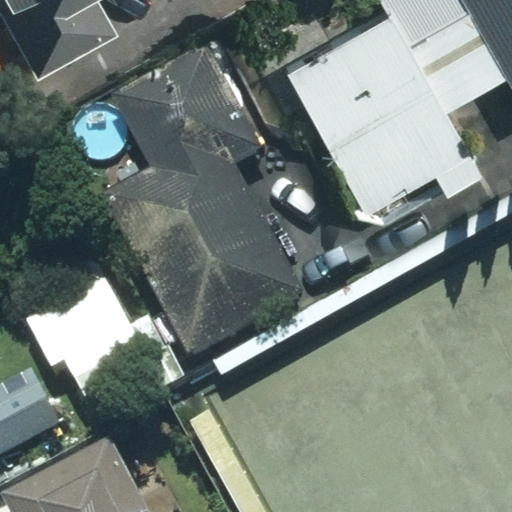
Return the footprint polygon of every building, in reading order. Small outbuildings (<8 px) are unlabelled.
[(0,0),(0,56),(20,92),(120,35),(106,10),(123,0),(0,0)] [(511,0),(335,0),(243,52),(338,221),(367,204),(379,225),(479,169),(445,107),(500,76),(511,96),(511,0)] [(213,42),(52,133),(188,370),(304,304),(228,171),(272,146),(213,42)] [(153,378),(125,331),(57,372),(85,419),(153,378)] [(0,463),(67,430),(42,379),(0,400),(0,463)] [(148,511),(114,445),(0,504),(0,509),(1,511),(148,511)]
